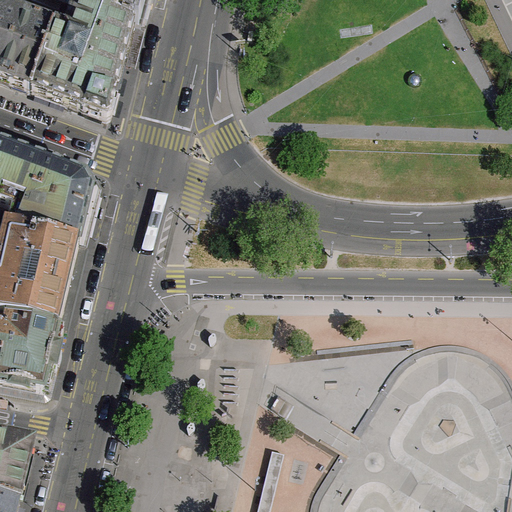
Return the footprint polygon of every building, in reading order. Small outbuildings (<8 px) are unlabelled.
[(59,0),(66,3),(78,7),(89,11),(90,4),(91,0),(59,0)] [(91,0),(90,4),(89,11),(135,29),(137,19),(142,0),(91,0)] [(13,9),(10,17),(20,21),(23,11),(25,5),(16,2),(13,9)] [(58,25),(70,29),(78,7),(66,3),(58,25)] [(67,38),(55,33),(32,97),(108,124),(111,123),(135,29),(89,11),(78,7),(70,29),(67,38)] [(10,17),(0,13),(0,85),(32,97),(55,33),(20,21),(10,17)] [(0,212),(13,217),(10,234),(80,250),(93,196),(86,181),(0,149),(0,212)] [(0,212),(0,231),(10,234),(13,217),(0,212)] [(80,250),(10,234),(0,273),(0,323),(58,335),(80,250)] [(0,389),(44,398),(58,335),(0,323),(0,389)] [(0,445),(0,502),(19,506),(31,451),(0,445)] [(273,452),(258,511),(270,511),(285,455),(273,452)] [(0,511),(17,511),(19,506),(0,502),(0,511)]
